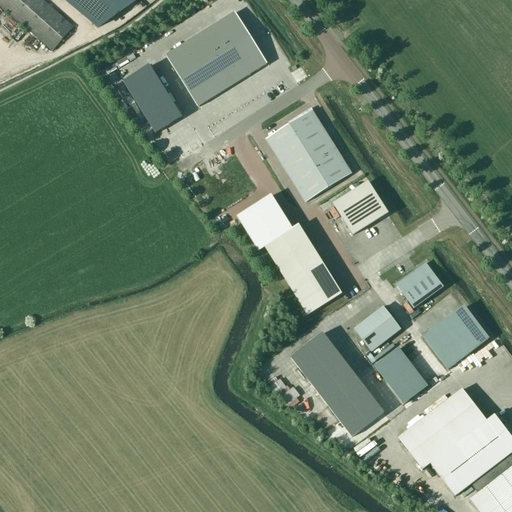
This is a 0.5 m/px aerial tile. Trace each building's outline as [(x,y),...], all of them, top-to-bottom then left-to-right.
[(0,0),(0,6),(52,52),(74,28),(42,0),(0,0)] [(60,0),(94,30),(136,0),(60,0)] [(166,56),(198,108),(266,65),(234,13),(166,56)] [(149,66),(123,83),(155,134),(181,118),(149,66)] [(322,126),(311,108),(294,119),(295,122),(267,139),(307,202),(350,176),(319,127),(322,126)] [(368,183),(334,205),(353,236),(387,214),(368,183)] [(292,230),(271,196),(237,217),(258,252),(265,248),(307,316),(341,295),(299,226),(292,230)] [(413,310),(443,288),(425,264),(396,285),(413,310)] [(422,337),(448,371),(489,340),(463,306),(422,337)] [(371,352),(400,330),(383,308),(354,330),(371,352)] [(324,331),(337,326),(333,317),(321,323),(324,331)] [(325,332),(293,357),(354,436),(386,412),(325,332)] [(498,366),(510,357),(499,341),(470,361),(476,371),(480,368),(477,363),(483,359),(492,371),(495,369),(491,364),(495,361),(498,366)] [(374,368),(403,405),(427,387),(399,349),(374,368)] [(455,497),(471,485),(478,494),(470,500),(478,511),(511,511),(511,455),(511,454),(511,453),(511,439),(494,416),(486,422),(462,390),(398,439),(422,471),(430,465),(455,497)]
